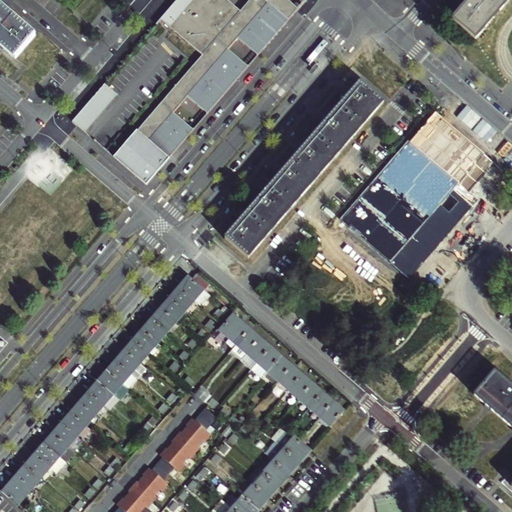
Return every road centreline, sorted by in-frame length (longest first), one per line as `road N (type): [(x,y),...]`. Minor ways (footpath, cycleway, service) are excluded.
road 1 (residential): [(179,240),(375,13)]
road 2 (residential): [(326,0),(143,210)]
road 3 (residential): [(0,448),(179,240)]
road 4 (residential): [(179,240),(383,414)]
road 5 (residential): [(143,210),(0,376)]
road 6 (residential): [(397,33),(511,133)]
road 7 (residential): [(383,414),(496,511)]
road 8 (residential): [(511,226),(478,266),(470,294),(484,321),(511,345)]
road 9 (residential): [(187,407),(94,511)]
road 10 (residential): [(39,120),(143,210)]
road 11 (residential): [(298,511),(383,414)]
